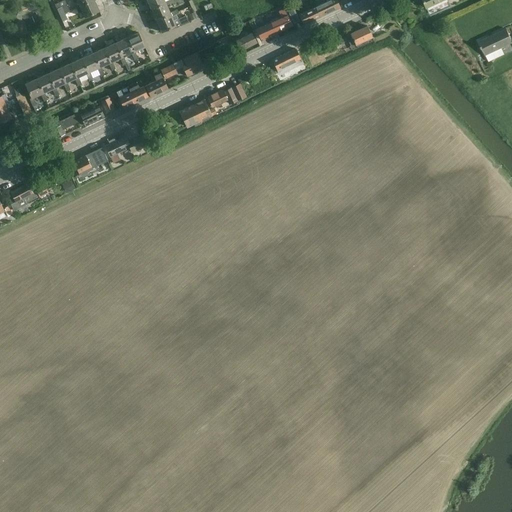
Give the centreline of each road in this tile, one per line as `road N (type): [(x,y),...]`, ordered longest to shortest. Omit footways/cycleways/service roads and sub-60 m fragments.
road 1 (secondary): [(0,177),(383,0)]
road 2 (residential): [(0,73),(119,19)]
